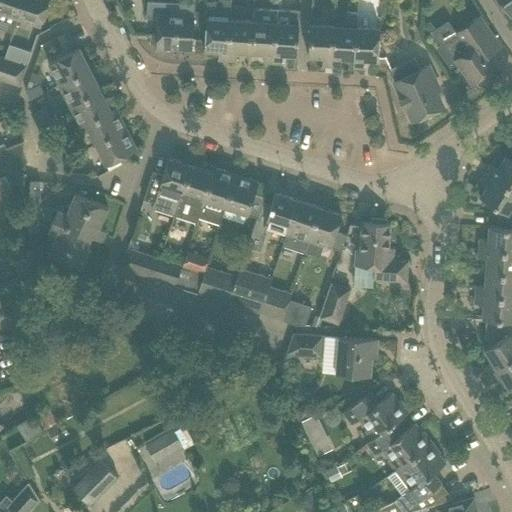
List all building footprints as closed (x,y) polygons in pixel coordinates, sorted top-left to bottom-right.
[(23,0),(0,0),(0,28),(12,32),(17,17),(23,0)] [(23,0),(17,17),(40,25),(48,0),(23,0)] [(218,60),(227,60),(229,19),(230,0),(217,0),(216,2),(207,1),(206,18),(204,50),(218,51),(218,60)] [(511,0),(492,0),(493,1),(493,0),(498,0),(511,18),(511,17),(511,0)] [(191,49),(194,4),(146,1),(145,18),(157,18),(156,50),(166,50),(167,48),(191,49)] [(263,62),(272,63),(276,9),(253,8),(252,21),(250,53),(264,54),(263,62)] [(299,10),(276,9),(272,63),(282,63),(282,55),(297,56),(299,10)] [(353,68),(356,27),(357,11),(346,10),(345,26),(333,26),(331,66),(340,67),(341,58),(353,59),(353,68)] [(496,66),(480,43),(491,35),(479,16),(454,33),(455,34),(436,47),(450,67),(458,62),(472,83),(496,66)] [(252,21),(229,19),(227,60),(236,61),(237,52),(250,53),(252,21)] [(321,66),(331,66),(333,26),(309,24),(308,56),(322,57),(321,66)] [(380,28),(360,27),(356,27),(353,68),(363,68),(363,60),(378,61),(380,28)] [(48,63),(59,84),(89,69),(79,47),(48,63)] [(19,86),(25,68),(3,60),(0,68),(0,79),(12,83),(19,86)] [(428,65),(393,81),(401,97),(398,98),(402,106),(405,105),(412,121),(443,106),(436,91),(439,90),(431,72),(428,65)] [(100,89),(89,69),(59,84),(69,105),(100,89)] [(25,91),(29,99),(43,92),(39,84),(25,91)] [(69,105),(80,125),(115,107),(115,106),(110,109),(100,89),(69,105)] [(31,114),(35,122),(49,115),(45,107),(31,114)] [(126,127),(115,107),(80,125),(80,126),(85,124),(95,143),(126,127)] [(35,122),(39,130),(53,123),(49,115),(35,122)] [(126,127),(95,143),(106,164),(109,170),(122,163),(119,158),(136,149),(126,127)] [(4,144),(0,145),(0,194),(11,190),(5,176),(16,172),(4,144)] [(52,156),(56,163),(70,156),(66,149),(52,156)] [(56,163),(60,171),(74,164),(70,156),(56,163)] [(511,160),(511,161),(504,156),(497,168),(490,164),(485,172),(511,188),(511,160)] [(174,215),(180,198),(190,165),(168,157),(163,174),(152,171),(143,199),(154,202),(152,208),(174,215)] [(211,171),(190,165),(180,198),(174,215),(196,223),(202,205),(214,167),(213,167),(211,171)] [(204,200),(225,207),(235,174),(214,167),(202,205),(204,200)] [(511,212),(508,212),(511,205),(511,188),(485,172),(480,180),(487,184),(480,197),(497,207),(496,217),(505,217),(504,227),(511,227),(511,212)] [(258,181),(235,174),(225,207),(247,214),(252,200),(258,181)] [(39,189),(40,181),(30,180),(29,189),(39,189)] [(29,197),(39,198),(39,189),(29,189),(29,197)] [(75,192),(67,211),(66,212),(57,208),(48,229),(57,233),(56,235),(48,253),(80,268),(94,237),(101,240),(106,230),(99,227),(108,207),(75,192)] [(265,226),(286,232),(297,200),(274,192),(269,208),(260,205),(251,233),(261,237),(265,226)] [(29,197),(29,206),(39,206),(39,198),(29,197)] [(319,207),(297,200),(286,232),(282,245),(304,252),(308,240),(319,207)] [(29,206),(29,214),(39,215),(39,206),(29,206)] [(319,207),(308,240),(341,250),(346,234),(336,231),(341,214),(319,207)] [(29,214),(28,223),(38,223),(39,215),(29,214)] [(511,250),(511,227),(504,227),(505,217),(496,217),(495,226),(488,225),(487,240),(479,239),(478,248),(511,250)] [(387,258),(390,223),(386,223),(386,219),(371,218),(371,222),(362,221),(360,241),(360,249),(356,249),(355,265),(374,266),(373,278),(406,280),(407,260),(387,258)] [(28,223),(28,231),(38,232),(38,223),(28,223)] [(127,247),(121,268),(153,279),(160,258),(127,247)] [(486,258),(485,272),(511,273),(511,250),(478,248),(477,258),(486,258)] [(186,255),(182,265),(175,286),(197,293),(204,272),(187,266),(191,256),(186,255)] [(182,265),(160,258),(153,279),(175,286),(182,265)] [(207,265),(204,272),(197,293),(228,303),(238,275),(207,265)] [(260,313),(268,285),(271,277),(240,268),(238,275),(228,303),(246,309),(260,313)] [(511,296),(511,273),(485,272),(484,285),(475,285),(475,294),(511,296)] [(331,281),(319,317),(339,324),(351,288),(331,281)] [(282,320),(289,299),(291,293),(268,285),(260,313),(274,318),(275,315),(282,317),(281,320),(282,320)] [(511,320),(511,296),(475,294),(474,303),(483,304),(482,318),(486,318),(499,319),(507,320),(511,320)] [(305,324),(311,307),(289,299),(282,320),(296,325),(305,325),(305,324)] [(511,359),(511,334),(511,332),(506,335),(507,320),(499,319),(486,318),(485,336),(490,345),(483,349),(491,361),(484,366),(489,374),(511,359)] [(293,333),(286,354),(306,355),(321,356),(323,336),(323,335),(293,333)] [(337,356),(336,373),(350,374),(370,375),(371,358),(376,358),(377,339),(338,336),(337,356)] [(511,359),(489,374),(494,382),(501,377),(509,389),(511,387),(511,359)] [(365,430),(371,438),(371,439),(395,421),(395,422),(408,412),(400,400),(398,401),(391,392),(374,405),(366,394),(343,412),(352,424),(359,418),(367,429),(365,430)] [(307,403),(296,408),(301,419),(312,414),(307,403)] [(316,414),(301,421),(318,455),(333,448),(316,414)] [(26,437),(42,431),(36,415),(20,421),(26,437)] [(156,461),(195,440),(185,421),(146,441),(156,461)] [(390,426),(395,422),(395,421),(371,439),(371,438),(366,442),(375,454),(382,449),(390,459),(388,461),(395,470),(431,442),(423,431),(422,432),(415,423),(398,436),(390,426)] [(395,470),(387,476),(401,495),(393,501),(402,511),(403,511),(434,504),(453,499),(433,472),(445,463),(438,454),(440,453),(431,442),(395,470)] [(91,468),(72,489),(90,506),(110,486),(91,468)] [(3,509),(0,505),(0,511),(26,511),(39,499),(28,482),(3,509)] [(313,489),(301,496),(310,511),(312,511),(323,505),(313,489)] [(437,511),(476,511),(473,498),(454,503),(436,508),(437,511)]
